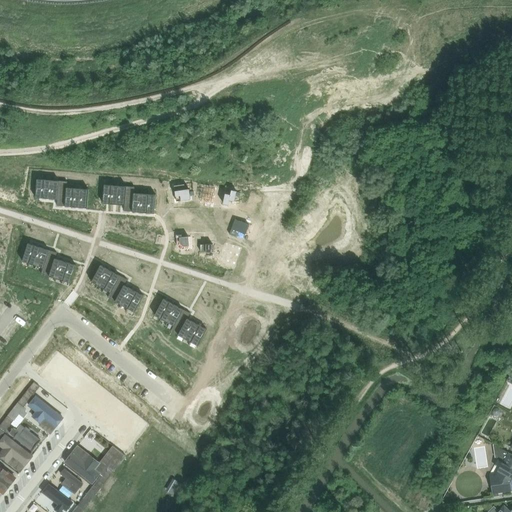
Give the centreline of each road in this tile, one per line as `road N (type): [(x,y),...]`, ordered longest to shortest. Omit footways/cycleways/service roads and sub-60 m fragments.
road 1 (track): [(394,366),(337,321),(249,291),(242,262),(319,110),(353,94),(386,91),(421,70)]
road 2 (residential): [(17,366),(62,311),(181,408)]
road 3 (track): [(181,408),(195,407),(221,369),(247,323),(249,291)]
